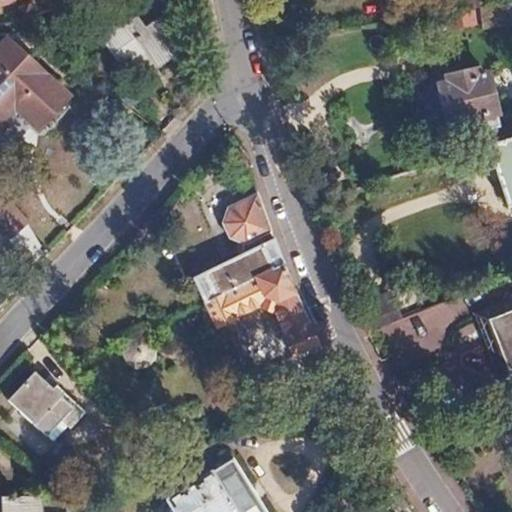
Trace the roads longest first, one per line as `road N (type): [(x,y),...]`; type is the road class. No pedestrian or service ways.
road 1 (residential): [(247,83),(287,215),(345,343),(448,511)]
road 2 (residential): [(247,83),(0,336)]
